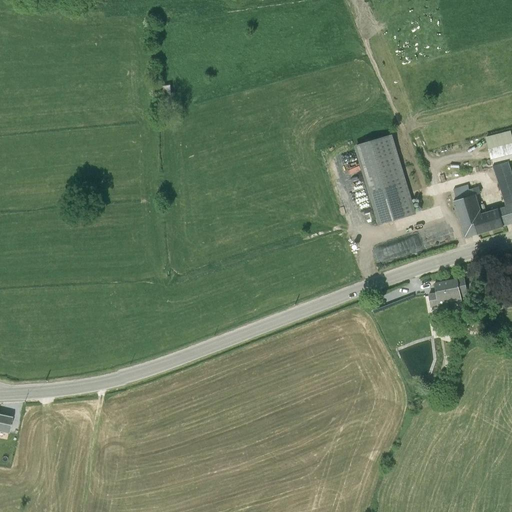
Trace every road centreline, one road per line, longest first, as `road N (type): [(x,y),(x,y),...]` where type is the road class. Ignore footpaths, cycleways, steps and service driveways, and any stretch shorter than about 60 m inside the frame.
road 1 (tertiary): [(11,392),(101,381),(168,362),(511,240)]
road 2 (track): [(77,511),(101,381)]
